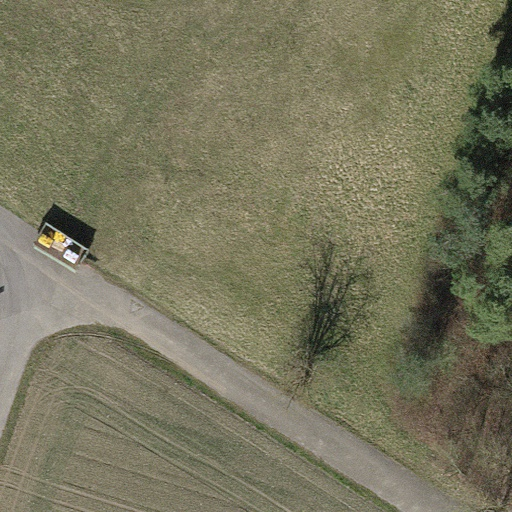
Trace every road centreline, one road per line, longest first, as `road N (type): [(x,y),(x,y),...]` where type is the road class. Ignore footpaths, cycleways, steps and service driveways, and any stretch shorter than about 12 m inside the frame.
road 1 (track): [(0,231),(442,511)]
road 2 (track): [(39,260),(0,387)]
